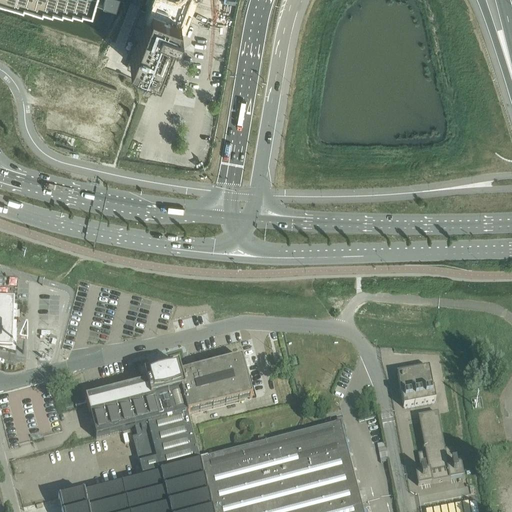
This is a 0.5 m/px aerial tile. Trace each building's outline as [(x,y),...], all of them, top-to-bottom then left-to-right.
[(53,0),(52,8),(53,6),(61,8),(63,0),(53,0)] [(63,0),(61,8),(62,8),(63,6),(71,9),(74,0),(63,0)] [(74,0),(71,9),(72,9),(73,7),(81,9),(84,0),(74,0)] [(84,0),(81,9),(82,9),(82,7),(92,10),(94,0),(84,0)] [(149,11),(141,8),(140,7),(129,37),(130,37),(138,39),(130,61),(127,69),(155,80),(156,79),(159,72),(162,64),(165,66),(166,66),(171,51),(172,51),(173,51),(174,51),(174,50),(175,49),(175,48),(174,48),(174,47),(173,46),(182,23),(178,22),(181,15),(151,4),(149,11)] [(16,315),(16,307),(0,302),(0,349),(15,353),(16,322),(18,321),(17,315),(16,315)] [(137,438),(132,439),(143,477),(200,462),(188,417),(252,400),(242,360),(181,376),(179,366),(143,375),(146,385),(85,401),(89,417),(90,416),(96,440),(135,429),(137,438)] [(428,368),(396,374),(403,409),(435,403),(428,368)] [(420,473),(415,474),(417,487),(462,479),(460,465),(455,466),(454,463),(453,464),(450,449),(443,451),(436,414),(418,418),(425,454),(418,455),(420,470),(419,470),(420,473)] [(212,511),(362,511),(340,426),(273,443),(273,442),(266,444),(266,445),(208,460),(208,459),(200,462),(212,511)] [(212,511),(200,462),(143,477),(122,482),(122,481),(120,482),(121,483),(84,493),(83,492),(81,493),(82,493),(60,499),(58,499),(61,511),(212,511)]
